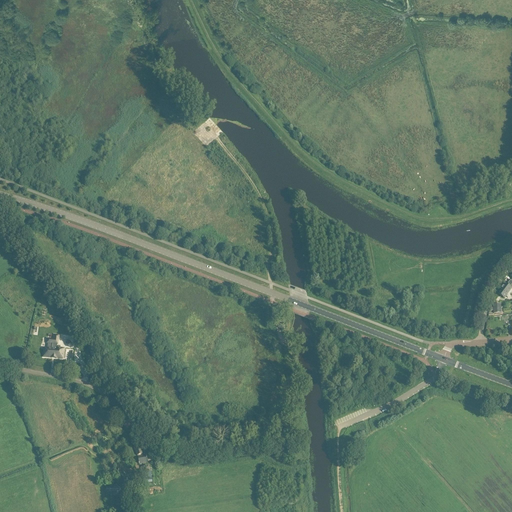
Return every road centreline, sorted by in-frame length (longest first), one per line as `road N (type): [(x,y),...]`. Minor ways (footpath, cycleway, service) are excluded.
road 1 (unclassified): [(295,433),(169,442),(82,379),(0,364)]
road 2 (secondary): [(272,293),(0,194)]
road 3 (secondary): [(442,358),(272,293)]
road 4 (track): [(273,302),(287,347),(295,433)]
